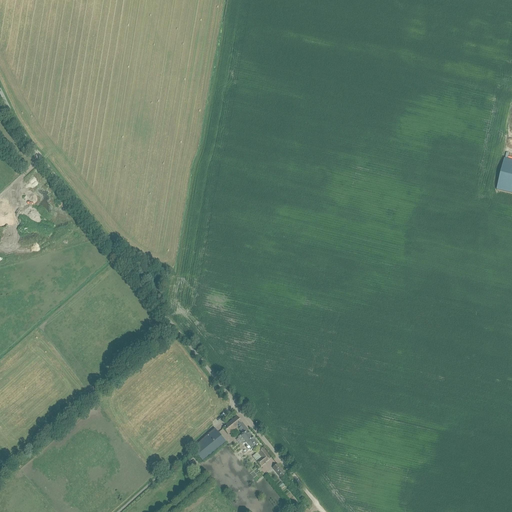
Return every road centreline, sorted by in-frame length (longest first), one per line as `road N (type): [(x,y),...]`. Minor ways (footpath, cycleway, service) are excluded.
road 1 (unclassified): [(0,89),(37,157),(237,407)]
road 2 (unclassified): [(121,511),(237,407)]
road 3 (unclassified): [(237,407),(317,505)]
